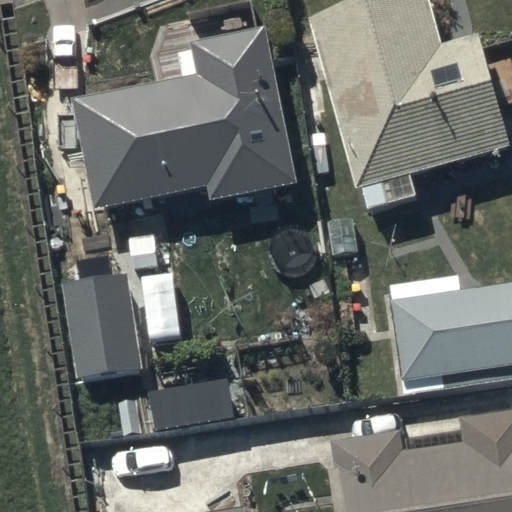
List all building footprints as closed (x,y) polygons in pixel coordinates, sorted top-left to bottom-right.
[(426,7),(309,40),(357,212),(364,210),(369,228),(421,214),(416,196),(511,169),(511,164),(481,52),(442,63),(426,7)] [(185,100),(76,122),(93,231),(208,208),(211,225),(298,207),(266,51),(192,66),(193,72),(180,75),(185,100)] [(511,300),(462,307),(460,292),(388,301),(401,398),(511,382),(511,300)] [(130,293),(65,301),(77,397),(142,390),(130,293)] [(404,452),(333,461),(339,511),(511,511),(511,432),(460,439),(463,462),(406,469),(404,452)]
